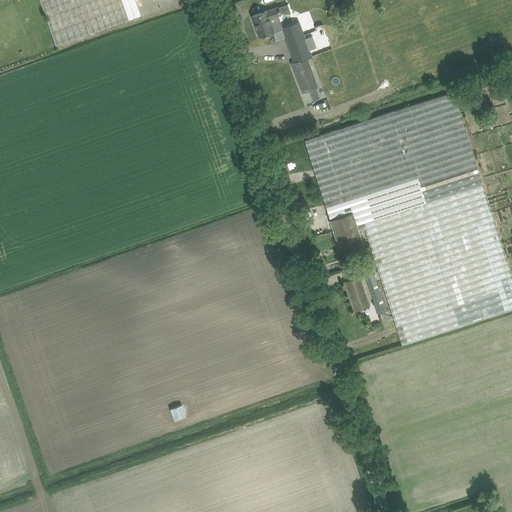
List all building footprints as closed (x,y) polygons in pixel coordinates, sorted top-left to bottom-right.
[(40,0),(56,44),(141,14),(135,0),(40,0)] [(261,12),(252,15),(259,36),(269,33),(274,31),(282,28),(278,15),(280,14),(278,7),(267,11),(267,10),(261,12)] [(282,28),(295,61),(307,57),(311,56),(298,22),(282,28)] [(291,63),(302,92),(318,86),(307,57),(295,61),(291,63)] [(365,229),(402,344),(511,308),(511,273),(453,91),(304,139),(335,234),(332,235),(334,239),(336,238),(342,257),(352,254),(365,250),(358,230),(365,229)] [(349,257),(340,260),(343,267),(351,265),(349,257)] [(366,274),(376,313),(385,311),(375,272),(366,274)] [(345,281),(354,309),(370,304),(360,276),(345,281)] [(171,409),(175,418),(185,415),(182,405),(171,409)]
